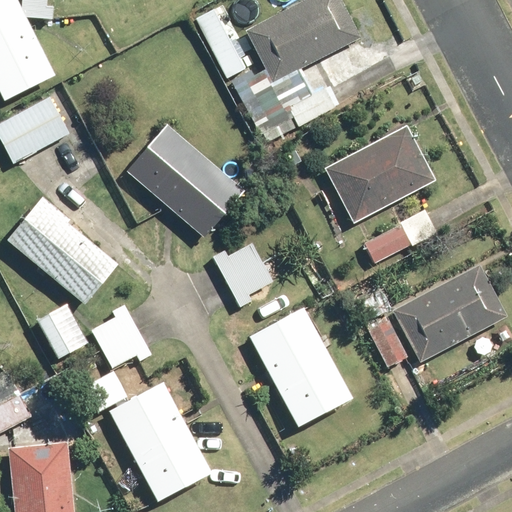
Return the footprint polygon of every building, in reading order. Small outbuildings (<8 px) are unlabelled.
[(20,0),(0,0),(0,85),(7,99),(57,75),(29,17),(55,18),(56,5),(50,4),(50,0),(24,0),(24,7),(20,0)] [(343,0),(304,0),(247,29),(268,69),(256,75),(253,69),(234,80),(262,134),(295,117),(290,107),(313,95),(300,69),(363,36),(343,0)] [(248,68),(216,8),(197,17),(229,78),(248,68)] [(291,108),(301,126),(341,105),(331,86),(291,108)] [(0,123),(0,134),(15,163),(18,162),(25,175),(43,166),(36,153),(72,133),(52,96),(0,123)] [(247,190),(169,123),(128,171),(206,238),(247,190)] [(327,168),(355,222),(438,179),(410,124),(327,168)] [(9,239),(87,304),(121,263),(73,223),(76,220),(46,195),(9,239)] [(426,209),(402,221),(414,245),(439,232),(426,209)] [(366,242),(377,263),(412,244),(402,224),(366,242)] [(214,256),(241,307),(254,300),(251,294),(276,281),(255,242),(230,255),(227,249),(214,256)] [(394,308),(422,362),(510,316),(482,262),(394,308)] [(70,304),(42,318),(62,357),(90,342),(70,304)] [(154,354),(127,305),(116,311),(118,316),(94,329),(115,367),(138,355),(142,361),(154,354)] [(355,397),(306,307),(252,336),(301,426),(355,397)] [(390,319),(370,329),(389,367),(409,357),(390,319)] [(86,385),(100,412),(131,396),(117,369),(86,385)] [(0,374),(0,433),(33,416),(9,370),(0,374)] [(160,501),(215,472),(167,381),(112,410),(160,501)] [(76,511),(70,441),(12,446),(17,511),(76,511)]
